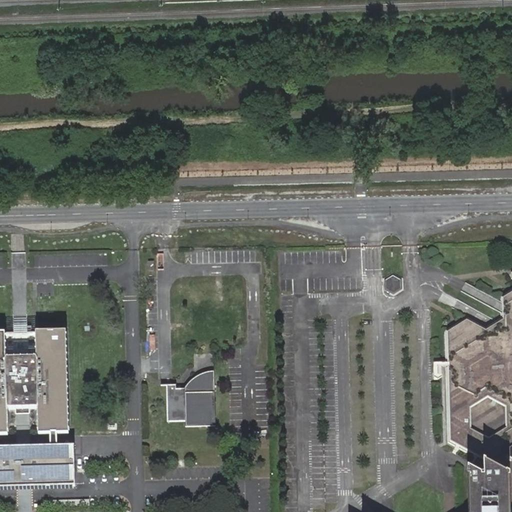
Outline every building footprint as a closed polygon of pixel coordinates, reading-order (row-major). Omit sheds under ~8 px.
[(388,274),(383,289),(395,293),(400,278),(388,274)] [(488,461),(488,466),(486,465),(482,463),(483,468),(483,479),(480,479),(480,476),(468,470),(468,511),(511,511),(511,292),(502,298),(503,304),(503,315),(503,319),(498,323),(489,328),(485,330),(466,320),(464,321),(461,323),(447,332),(448,363),(448,367),(450,441),(483,459),(488,461)] [(236,304),(178,304),(178,341),(236,341),(236,304)] [(21,343),(13,343),(14,351),(6,350),(5,334),(0,333),(0,436),(8,436),(7,410),(16,410),(29,409),(38,409),(38,435),(50,434),(60,434),(69,434),(66,332),(36,333),(36,350),(28,350),(28,343),(21,343)] [(444,362),(433,362),(433,376),(444,376),(444,362)] [(166,386),(167,422),(185,422),(186,428),(216,427),(214,371),(210,371),(205,372),(201,373),(197,375),(192,379),(188,383),(186,387),(185,389),(176,389),(176,385),(166,386)] [(0,487),(77,485),(76,445),(60,446),(60,434),(50,434),(51,446),(0,447),(0,487)]
